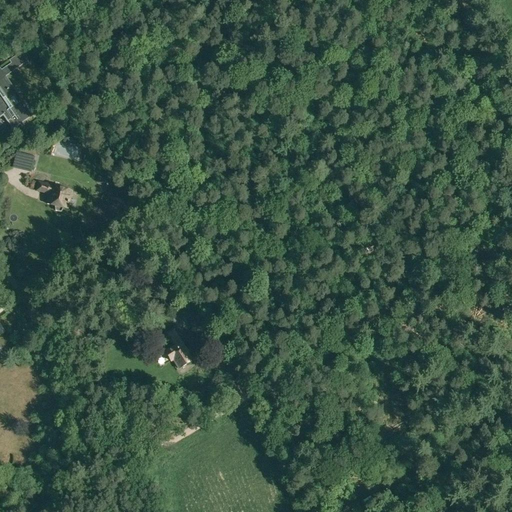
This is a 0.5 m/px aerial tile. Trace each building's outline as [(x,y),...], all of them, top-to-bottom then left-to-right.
[(10,62),(12,65),(16,71),(28,63),(22,54),(10,62)] [(0,119),(4,117),(13,131),(20,126),(22,129),(25,126),(24,124),(34,117),(28,109),(25,111),(20,103),(16,106),(12,100),(16,97),(2,77),(5,75),(2,71),(1,69),(0,69),(0,119)] [(28,159),(25,171),(31,173),(35,157),(28,156),(28,159)] [(56,211),(62,212),(65,208),(68,209),(73,192),(40,183),(38,191),(49,194),(50,196),(48,204),(56,206),(56,211)] [(109,191),(108,194),(110,197),(113,198),(116,196),(116,193),(115,190),(112,189),(109,191)] [(158,279),(174,300),(185,293),(170,271),(158,279)] [(189,324),(196,334),(204,329),(198,319),(189,324)] [(176,362),(181,371),(195,363),(184,344),(183,345),(179,338),(176,333),(172,336),(175,341),(179,347),(168,354),(173,363),(176,362)]
